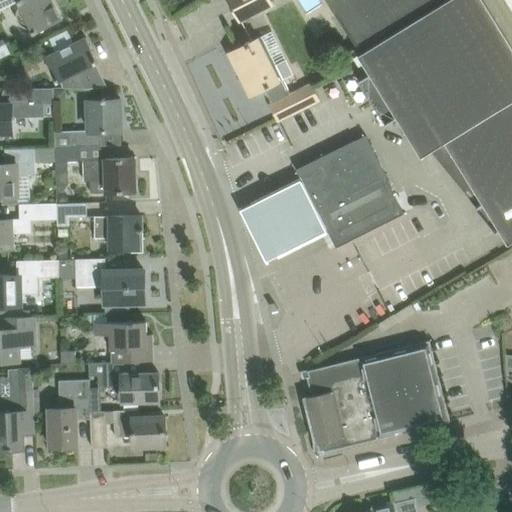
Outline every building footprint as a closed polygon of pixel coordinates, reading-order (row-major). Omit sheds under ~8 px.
[(0,0),(0,10),(18,2),(20,6),(17,11),(17,18),(20,24),(25,28),(31,29),(34,34),(62,20),(52,0),(0,0)] [(270,0),(227,0),(239,22),(273,4),(270,0)] [(332,0),(361,46),(435,0),(332,0)] [(511,46),(483,0),(448,0),(358,56),(371,76),(361,82),(386,123),(396,117),(421,157),(445,143),(511,101),(511,46)] [(247,44),(229,53),(237,68),(239,67),(253,94),(264,88),(272,104),(271,105),(278,119),(279,121),(319,100),(311,85),(291,95),(283,79),(293,74),(272,32),(262,37),(247,44)] [(86,37),(68,46),(45,57),(58,82),(61,80),(65,88),(106,87),(91,56),(95,55),(86,37)] [(8,40),(0,41),(0,55),(11,54),(8,40)] [(0,132),(12,133),(12,117),(44,116),(44,104),(54,103),(54,88),(8,89),(9,103),(0,103),(0,132)] [(55,131),(55,147),(79,147),(101,146),(101,131),(121,130),(120,99),(88,100),(89,114),(90,130),(55,131)] [(511,101),(445,143),(508,245),(511,242),(511,101)] [(328,155),(328,153),(297,169),(301,176),(336,247),(405,213),(392,188),(393,187),(392,186),(391,187),(388,181),(389,180),(385,172),(385,173),(379,162),(380,162),(376,155),(374,151),(374,149),(373,149),(371,146),(372,145),(370,143),(368,139),(366,135),(363,137),(356,141),(356,139),(352,141),(353,143),(342,148),(342,147),(338,148),(339,149),(328,155)] [(5,148),(5,163),(0,163),(0,196),(2,197),(3,203),(30,202),(29,175),(35,174),(35,162),(56,161),(55,147),(5,148)] [(79,147),(55,147),(56,161),(56,170),(69,169),(68,161),(80,161),(79,147)] [(84,181),(90,181),(91,193),(136,192),(135,158),(105,159),(84,160),(84,181)] [(298,175),(240,205),(266,256),(324,226),(298,175)] [(63,192),(57,192),(57,202),(70,201),(70,199),(63,192)] [(87,203),(57,204),(57,219),(57,226),(70,225),(69,217),(87,217),(87,203)] [(0,248),(1,248),(11,248),(11,233),(31,232),(30,219),(57,219),(57,204),(20,204),(21,219),(0,219),(0,248)] [(110,248),(120,248),(140,248),(140,231),(142,231),(142,215),(122,215),(110,216),(95,216),(95,237),(110,237),(110,248)] [(59,229),(59,237),(69,237),(69,229),(59,229)] [(58,259),(58,266),(76,266),(77,287),(104,287),(105,303),(145,302),(144,270),(105,271),(105,258),(58,259)] [(0,305),(11,305),(21,305),(21,290),(39,289),(38,275),(49,275),(49,282),(59,282),(59,275),(58,266),(58,259),(17,260),(18,275),(0,275),(0,305)] [(0,360),(5,361),(20,360),(20,345),(35,345),(34,316),(2,317),(2,329),(0,328),(0,360)] [(110,334),(111,362),(129,361),(154,361),(153,334),(147,334),(146,321),(95,322),(95,334),(110,334)] [(422,342),(392,349),(412,428),(450,418),(430,339),(422,342)] [(392,349),(361,357),(381,435),(412,428),(392,349)] [(75,350),(61,351),(62,363),(76,363),(75,350)] [(312,395),(304,397),(316,444),(319,443),(321,450),(381,435),(361,357),(308,371),(310,376),(308,377),(312,395)] [(129,361),(111,362),(89,362),(89,376),(99,375),(99,387),(122,387),(123,401),(124,401),(138,401),(160,400),(159,372),(130,373),(129,361)] [(35,433),(33,367),(9,368),(9,378),(13,378),(14,399),(0,399),(0,447),(6,447),(6,449),(23,449),(22,424),(33,424),(34,433),(35,433)] [(49,408),(50,427),(51,447),(77,446),(76,419),(91,419),(91,411),(89,379),(59,380),(60,408),(49,408)] [(138,401),(124,401),(124,410),(139,409),(138,401)] [(114,410),(114,417),(115,436),(133,436),(134,446),(166,444),(165,416),(140,417),(139,409),(124,410),(114,410)] [(105,411),(91,411),(91,419),(92,448),(107,447),(105,411)] [(367,511),(417,511),(415,498),(395,503),(395,502),(371,508),(372,511),(367,511)]
